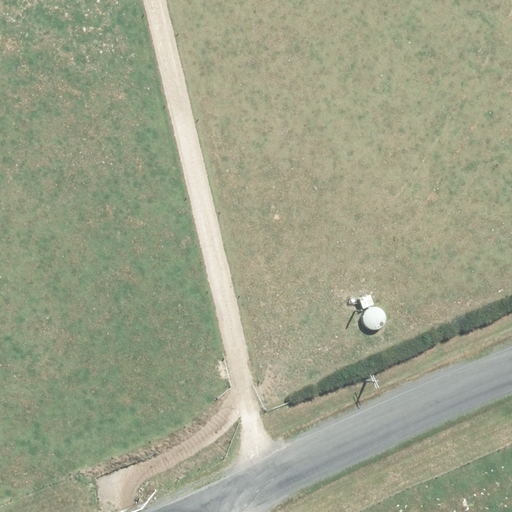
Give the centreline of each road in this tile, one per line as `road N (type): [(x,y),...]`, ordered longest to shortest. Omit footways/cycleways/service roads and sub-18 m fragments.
road 1 (track): [(145,0),(250,485)]
road 2 (unclassified): [(511,368),(190,511)]
